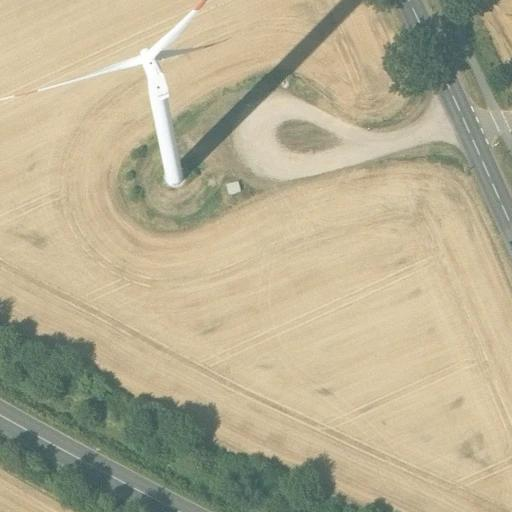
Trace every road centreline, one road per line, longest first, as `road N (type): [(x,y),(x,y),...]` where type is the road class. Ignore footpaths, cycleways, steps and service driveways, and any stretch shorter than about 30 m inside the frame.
road 1 (secondary): [(407,0),(511,228)]
road 2 (primary): [(0,413),(186,511)]
road 3 (track): [(466,127),(371,149),(287,136)]
